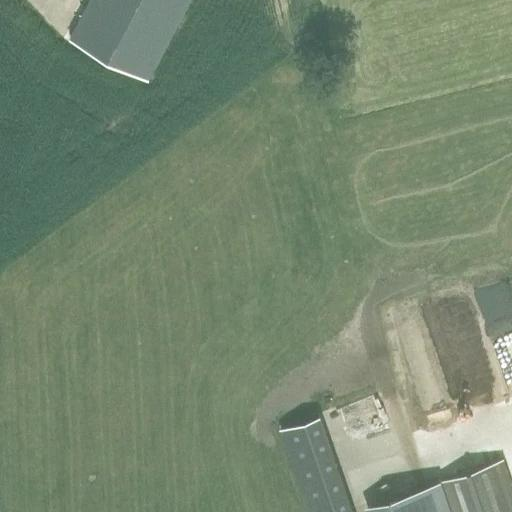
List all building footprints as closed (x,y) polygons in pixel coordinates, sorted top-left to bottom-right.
[(89,0),(70,38),(147,78),(187,0),(89,0)] [(511,310),(490,318),(497,341),(498,341),(511,387),(511,310)] [(412,338),(429,339),(429,314),(412,314),(412,338)] [(481,403),(494,429),(507,422),(493,397),(481,403)] [(281,428),(309,511),(347,511),(351,511),(318,415),(281,428)] [(511,511),(511,486),(503,459),(435,481),(445,511),(511,511)] [(445,511),(435,481),(370,503),(372,511),(445,511)]
